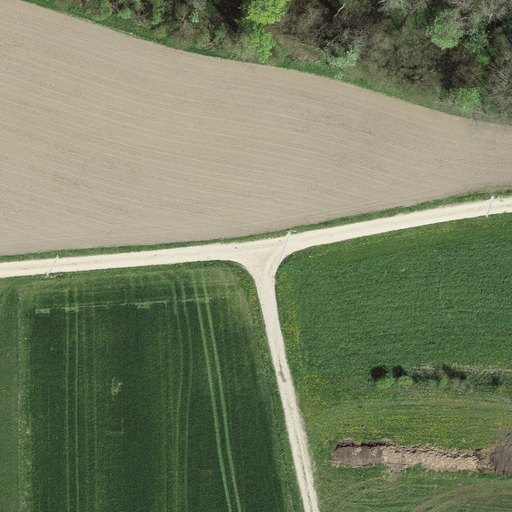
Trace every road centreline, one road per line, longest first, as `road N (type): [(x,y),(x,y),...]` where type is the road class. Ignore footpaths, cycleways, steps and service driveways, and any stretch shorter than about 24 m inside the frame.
road 1 (track): [(0,272),(263,251),(511,207)]
road 2 (track): [(263,251),(282,396),(313,511)]
